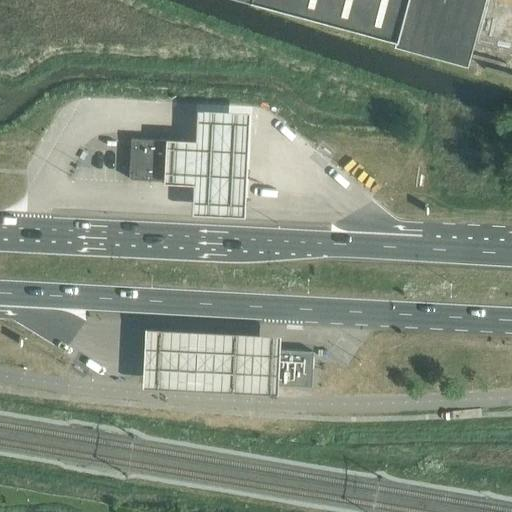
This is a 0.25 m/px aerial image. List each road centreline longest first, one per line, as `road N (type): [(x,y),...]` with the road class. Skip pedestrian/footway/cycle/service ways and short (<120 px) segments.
road 1 (primary): [(0,292),(511,321)]
road 2 (primary): [(511,253),(0,231)]
